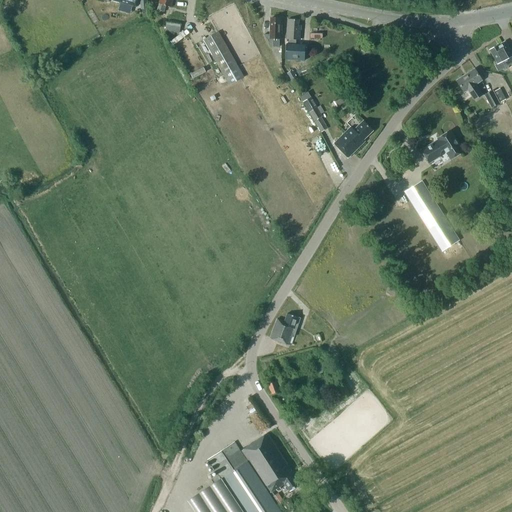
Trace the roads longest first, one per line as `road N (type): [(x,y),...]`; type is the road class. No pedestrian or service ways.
road 1 (unclassified): [(340,511),(254,383),(250,355),(343,191),(455,53),(458,21)]
road 2 (track): [(156,511),(208,395),(223,377),(251,374)]
road 3 (tertiary): [(458,21),(386,18),(297,0)]
